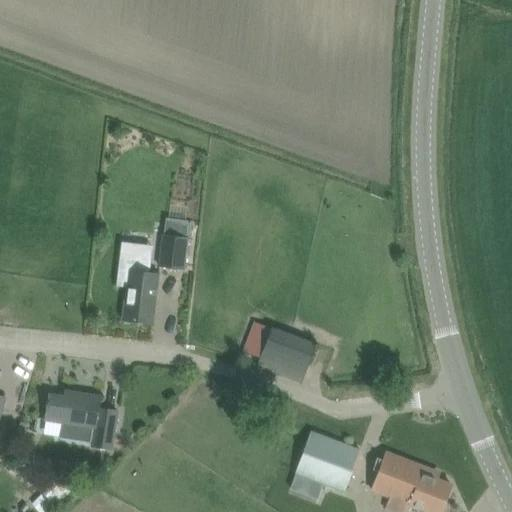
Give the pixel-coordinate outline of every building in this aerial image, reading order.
[(163,235),(159,266),(184,268),(187,237),(163,235)] [(128,270),(122,320),(153,323),(159,274),(128,270)] [(272,328),(255,322),(250,333),(243,352),(260,358),(257,366),(302,383),(308,367),(317,343),(272,327),(272,328)] [(48,405),(45,420),(63,422),(60,437),(93,442),(92,446),(112,449),(115,431),(118,411),(98,408),(100,396),(72,392),(71,398),(49,394),(49,400),(47,400),(46,405),(48,405)] [(345,491),(360,450),(311,431),(295,472),(345,491)] [(390,496),(386,508),(396,511),(405,511),(409,503),(431,511),(441,511),(452,485),(427,475),(429,469),(385,453),(371,489),(390,496)] [(40,511),(49,511),(72,490),(61,480),(35,506),(40,511)]
